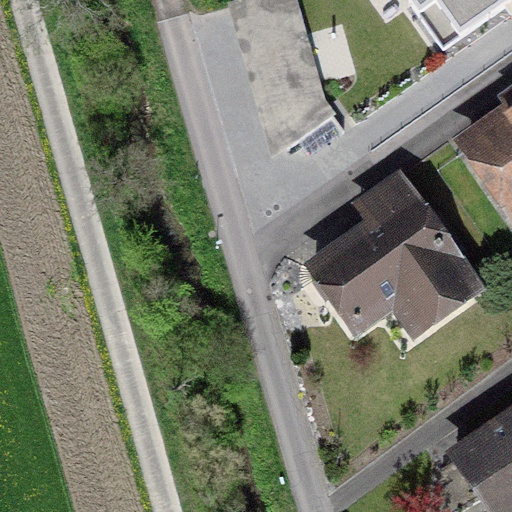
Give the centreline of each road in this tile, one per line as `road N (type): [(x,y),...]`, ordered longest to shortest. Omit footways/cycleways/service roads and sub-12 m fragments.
road 1 (track): [(166,511),(22,0)]
road 2 (residential): [(170,18),(316,511)]
